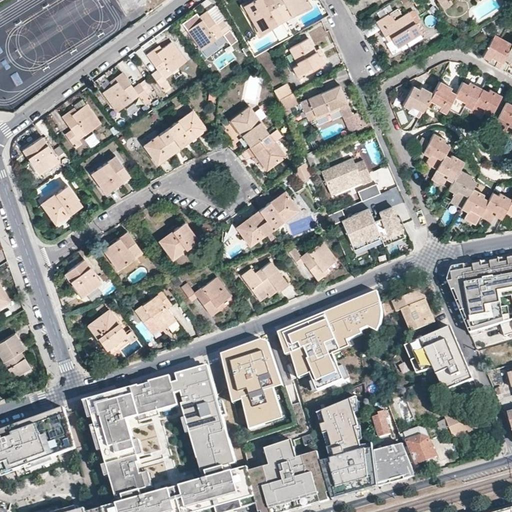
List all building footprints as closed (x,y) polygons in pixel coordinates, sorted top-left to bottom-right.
[(260,33),(284,19),(272,0),(252,0),(244,5),(254,24),(260,33)] [(272,0),(284,19),(308,6),(304,0),(272,0)] [(223,20),(217,24),(206,10),(198,16),(201,20),(196,24),(187,30),(201,50),(222,35),(225,39),(233,33),(223,20)] [(416,16),(413,10),(394,21),(390,14),(376,21),(381,30),(385,36),(389,33),(392,38),(396,46),(419,32),(411,18),(416,16)] [(500,65),(504,58),(511,44),(500,37),(498,40),(492,37),(482,55),(488,59),(487,62),(493,66),(495,63),(500,65)] [(308,38),(289,48),(297,64),(292,66),(298,77),(302,75),(324,63),(320,56),(319,54),(317,55),(315,50),(308,38)] [(169,86),(163,77),(185,62),(171,42),(162,49),(157,52),(155,49),(146,55),(157,70),(151,74),(162,91),(169,86)] [(317,55),(319,54),(320,56),(323,55),(319,48),(315,50),(317,55)] [(114,78),(117,82),(112,85),(102,92),(116,111),(138,96),(144,104),(151,99),(139,83),(133,88),(122,73),(114,78)] [(439,81),(432,92),(427,101),(432,104),(431,108),(437,112),(439,109),(445,112),(448,108),(449,105),(455,93),(449,90),(451,87),(439,81)] [(449,105),(460,111),(464,105),(471,108),(482,88),(470,82),(468,84),(462,81),(455,93),(449,105)] [(292,92),(287,83),(274,90),(279,99),(291,92),(292,92)] [(338,103),(347,99),(341,84),(299,100),(306,119),(315,116),(313,112),(338,103)] [(421,113),(425,105),(427,101),(432,92),(420,86),(419,89),(412,85),(402,104),(408,108),(407,110),(414,114),(416,110),(421,113)] [(487,91),(482,88),(471,108),(470,111),(480,117),(484,111),(490,115),(501,95),(489,88),(487,91)] [(298,103),(291,92),(279,99),(284,110),(298,103)] [(74,106),(77,111),(85,105),(82,99),(74,106)] [(353,114),(349,105),(347,99),(338,103),(313,112),(315,116),(306,119),(307,121),(307,124),(309,121),(310,120),(311,120),(318,117),(316,113),(339,105),(340,108),(344,117),(349,115),(353,114)] [(511,102),(511,104),(505,101),(493,124),(505,131),(508,125),(511,127),(511,102)] [(82,143),(79,139),(101,123),(87,104),(85,105),(77,111),(72,114),(70,111),(62,117),(71,130),(65,134),(76,148),(82,143)] [(340,108),(339,105),(316,113),(318,117),(340,108)] [(449,105),(448,108),(459,113),(460,111),(449,105)] [(249,106),(233,118),(240,129),(238,131),(249,146),(268,132),(249,106)] [(180,147),(194,137),(193,135),(204,127),(193,110),(167,128),(180,147)] [(361,120),(357,112),(353,114),(349,115),(354,128),(362,125),(361,120)] [(233,118),(230,119),(238,131),(240,129),(233,118)] [(193,135),(194,137),(205,129),(204,127),(193,135)] [(180,147),(167,128),(143,145),(155,161),(164,155),(166,157),(180,147)] [(249,146),(259,160),(261,158),(268,167),(284,155),(268,132),(249,146)] [(425,148),(422,152),(429,156),(425,162),(436,168),(444,154),(449,145),(444,142),(445,139),(433,133),(429,141),(422,137),(418,145),(425,148)] [(22,149),(31,162),(35,159),(42,170),(58,161),(42,137),(22,149)] [(314,150),(304,154),(309,166),(314,165),(313,160),(317,158),(314,150)] [(443,184),(446,178),(452,181),(459,169),(463,161),(451,154),(449,157),(444,154),(436,168),(431,178),(443,184)] [(166,157),(164,155),(155,161),(156,164),(166,157)] [(104,191),(113,185),(115,187),(130,176),(115,156),(91,173),(104,191)] [(343,185),(344,186),(360,178),(362,182),(362,184),(372,180),(363,160),(354,163),(352,157),(321,170),(329,190),(343,185)] [(265,169),(268,167),(261,158),(259,160),(265,169)] [(35,159),(31,162),(38,173),(42,170),(35,159)] [(298,181),(311,177),(308,164),(295,167),(298,181)] [(448,189),(454,192),(451,199),(462,205),(472,188),(475,181),(470,178),(471,175),(459,169),(452,181),(448,189)] [(329,190),(331,195),(362,182),(360,178),(344,186),(343,185),(329,190)] [(361,200),(380,193),(375,182),(357,190),(361,200)] [(53,221),(65,213),(66,216),(82,205),(67,185),(41,203),(53,221)] [(115,187),(113,185),(104,191),(106,193),(115,187)] [(461,208),(467,211),(464,217),(475,224),(479,216),(488,200),(482,197),(483,194),(472,188),(462,205),(461,208)] [(273,199),(275,201),(286,193),(284,191),(273,199)] [(491,221),(494,215),(501,219),(505,211),(511,198),(500,192),(498,195),(492,192),(488,200),(479,216),(491,221)] [(298,210),(286,193),(275,201),(273,199),(259,209),(273,228),(298,210)] [(382,218),(374,221),(381,237),(384,244),(404,236),(392,205),(379,211),(382,218)] [(345,218),(341,209),(328,214),(332,224),(341,220),(354,249),(381,237),(374,221),(369,208),(345,218)] [(259,209),(244,220),(246,222),(237,229),(249,245),(273,228),(259,209)] [(53,221),(55,224),(66,216),(65,213),(53,221)] [(246,222),(244,220),(235,226),(237,229),(246,222)] [(184,221),(169,232),(171,234),(160,242),(172,259),(198,240),(184,221)] [(127,231),(112,242),(114,244),(104,251),(117,269),(142,252),(127,231)] [(158,240),(160,242),(171,234),(169,232),(158,240)] [(386,244),(389,253),(399,249),(396,240),(386,244)] [(337,260),(322,241),(301,257),(294,249),(288,253),(297,265),(303,261),(316,280),(325,274),(322,271),(337,260)] [(114,244),(112,242),(102,248),(104,251),(114,244)] [(485,265),(511,260),(511,256),(484,262),(485,265)] [(64,273),(75,288),(77,286),(84,295),(101,283),(84,259),(64,273)] [(511,260),(485,265),(484,262),(476,263),(477,267),(474,267),(475,274),(452,279),(450,279),(451,285),(453,285),(460,283),(466,316),(470,316),(471,322),(466,323),(467,326),(470,333),(503,322),(504,322),(499,294),(511,292),(511,295),(511,294),(511,260)] [(240,275),(257,297),(273,285),(276,290),(278,291),(287,284),(270,261),(255,272),(251,268),(240,275)] [(475,274),(474,267),(473,262),(459,265),(460,269),(451,271),(449,277),(450,279),(452,279),(475,274)] [(230,296),(216,277),(195,292),(187,282),(181,287),(190,300),(196,296),(210,315),(218,309),(216,306),(230,296)] [(0,306),(10,300),(0,283),(0,306)] [(466,316),(460,283),(453,285),(451,285),(450,285),(466,323),(471,322),(470,316),(466,316)] [(257,297),(259,300),(266,295),(267,296),(276,290),(273,285),(257,297)] [(77,286),(75,288),(82,297),(84,295),(77,286)] [(167,325),(176,320),(167,307),(172,303),(161,290),(134,310),(150,332),(157,328),(165,322),(167,325)] [(397,311),(402,309),(411,331),(435,321),(425,296),(415,292),(393,301),(392,300),(382,304),(384,310),(384,316),(385,315),(396,311),(397,311)] [(379,296),(283,333),(300,383),(319,380),(325,393),(350,382),(343,358),(358,344),(369,335),(376,332),(382,333),(384,325),(384,316),(384,310),(382,304),(379,296)] [(90,322),(98,332),(95,334),(106,348),(124,335),(127,333),(109,309),(90,322)] [(511,319),(504,322),(503,322),(507,334),(511,332),(511,319)] [(95,334),(98,332),(90,322),(88,324),(94,332),(95,334)] [(167,325),(165,322),(157,328),(160,331),(167,325)] [(127,333),(124,335),(129,342),(135,337),(130,331),(127,333)] [(0,355),(14,378),(31,368),(22,351),(25,348),(15,333),(0,342),(0,355)] [(407,359),(414,374),(433,366),(442,383),(454,378),(439,345),(419,353),(414,341),(404,346),(400,351),(403,360),(407,359)] [(275,344),(225,359),(240,406),(249,404),(258,432),(290,423),(280,390),(288,387),(275,344)] [(214,383),(209,366),(204,368),(209,384),(214,383)] [(216,409),(214,404),(219,403),(214,383),(209,384),(204,368),(177,375),(178,381),(185,404),(187,410),(184,411),(191,435),(196,434),(197,438),(192,440),(198,460),(203,458),(207,472),(202,473),(204,480),(198,482),(179,488),(185,511),(224,511),(257,503),(256,499),(251,477),(250,471),(249,468),(239,471),(227,475),(225,468),(237,464),(227,431),(224,418),(221,408),(216,409)] [(172,383),(171,377),(163,379),(164,385),(159,386),(158,381),(150,383),(150,384),(123,392),(124,397),(130,420),(138,418),(137,416),(149,412),(150,414),(158,412),(172,408),(179,406),(172,383)] [(185,404),(178,381),(172,383),(179,406),(185,404)] [(177,511),(171,490),(152,495),(146,497),(144,490),(147,489),(142,474),(140,475),(135,457),(137,457),(133,441),(129,427),(126,428),(124,422),(118,399),(117,394),(88,402),(93,418),(95,426),(98,437),(101,445),(102,450),(106,466),(110,477),(116,498),(122,496),(124,503),(118,504),(104,508),(104,511),(177,511)] [(130,420),(124,397),(118,399),(124,422),(130,420)] [(356,412),(352,399),(324,411),(328,424),(323,426),(333,458),(324,461),(333,492),(335,499),(350,494),(349,489),(378,481),(374,450),(374,449),(363,450),(361,444),(360,440),(356,427),(360,426),(356,412)] [(93,418),(88,402),(83,403),(88,419),(93,418)] [(226,417),(222,402),(219,403),(214,404),(216,409),(221,408),(224,418),(226,417)] [(471,406),(463,409),(452,414),(451,411),(444,414),(445,418),(449,427),(454,438),(467,432),(480,426),(471,406)] [(0,475),(77,447),(66,408),(47,415),(49,419),(32,426),(15,432),(14,429),(8,431),(7,429),(0,432),(0,511),(104,511),(104,508),(102,509),(91,511),(89,511),(88,509),(76,511),(64,511),(64,510),(58,511),(9,511),(10,511),(0,507),(0,475)] [(380,436),(390,433),(386,419),(388,418),(386,410),(378,412),(378,415),(374,416),(380,436)] [(151,418),(150,414),(149,412),(137,416),(138,418),(139,422),(151,418)] [(32,426),(49,419),(47,415),(31,421),(32,426)] [(449,427),(445,418),(437,422),(441,431),(449,427)] [(15,432),(32,426),(31,421),(7,429),(8,431),(14,429),(15,432)] [(318,441),(316,432),(304,436),(307,444),(318,441)] [(454,438),(456,442),(469,436),(467,432),(454,438)] [(422,475),(419,463),(425,461),(426,464),(438,459),(430,437),(421,434),(403,442),(414,467),(417,476),(422,475)] [(141,456),(137,440),(133,441),(137,457),(141,456)] [(324,461),(323,456),(317,458),(315,452),(305,456),(306,459),(301,461),(300,457),(297,447),(293,448),(291,440),(266,449),(271,465),(272,471),(267,472),(265,467),(255,470),(257,475),(251,477),(256,499),(257,503),(258,505),(259,511),(289,511),(334,499),(332,492),(333,492),(324,461)] [(414,467),(403,442),(374,450),(378,481),(379,486),(379,487),(417,476),(414,467)] [(207,472),(203,458),(198,460),(202,473),(207,472)] [(239,471),(237,464),(225,468),(227,475),(239,471)] [(152,495),(146,473),(142,474),(147,489),(144,490),(146,497),(152,495)] [(204,480),(202,473),(196,475),(198,482),(204,480)] [(185,511),(179,488),(171,490),(177,511),(185,511)] [(233,511),(258,505),(257,503),(224,511),(233,511)]
